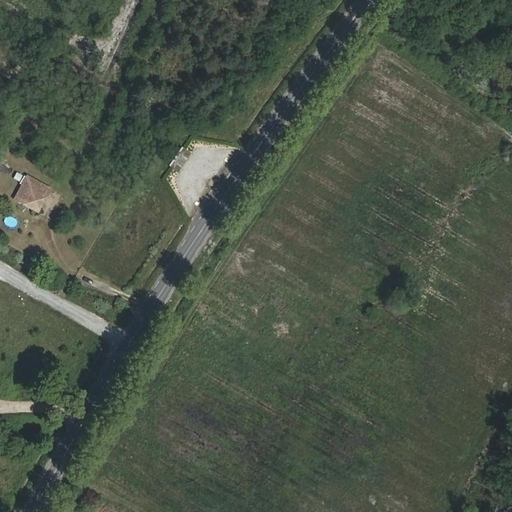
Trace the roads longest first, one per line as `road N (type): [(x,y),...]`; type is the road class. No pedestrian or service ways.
road 1 (primary): [(368,0),(177,268),(30,511)]
road 2 (track): [(0,266),(129,343)]
